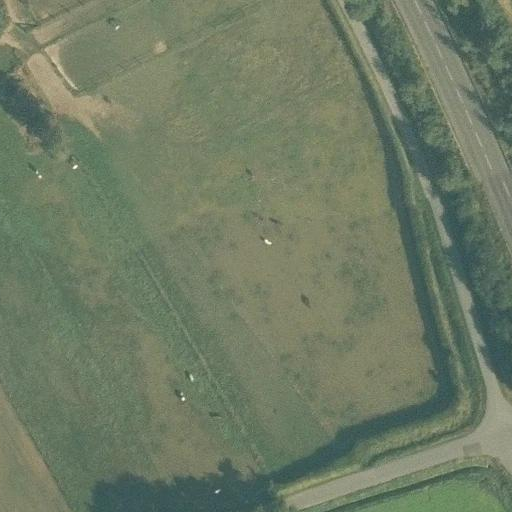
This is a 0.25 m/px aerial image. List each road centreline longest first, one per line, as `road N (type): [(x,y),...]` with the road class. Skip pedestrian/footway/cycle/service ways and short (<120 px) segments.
road 1 (unclassified): [(506,436),(414,148),(342,0)]
road 2 (unclassified): [(506,436),(270,511)]
road 3 (primary): [(415,0),(511,213)]
